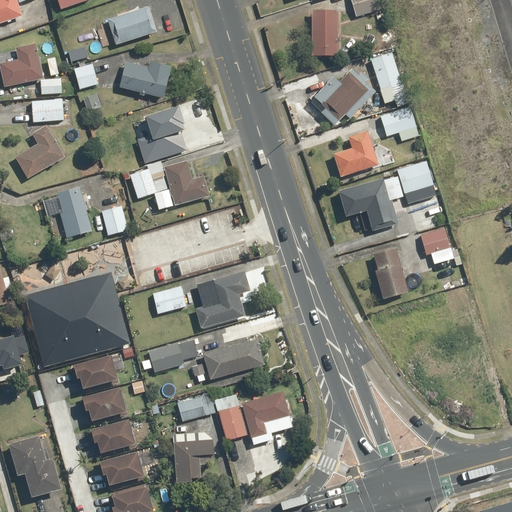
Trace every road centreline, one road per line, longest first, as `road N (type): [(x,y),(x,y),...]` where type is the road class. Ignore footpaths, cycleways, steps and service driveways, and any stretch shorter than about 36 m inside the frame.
road 1 (secondary): [(294,227),(392,395),(444,444),(497,462)]
road 2 (secondary): [(219,0),(294,227)]
road 3 (secondary): [(294,227),(349,392)]
road 4 (secondary): [(288,511),(322,471),(349,392)]
